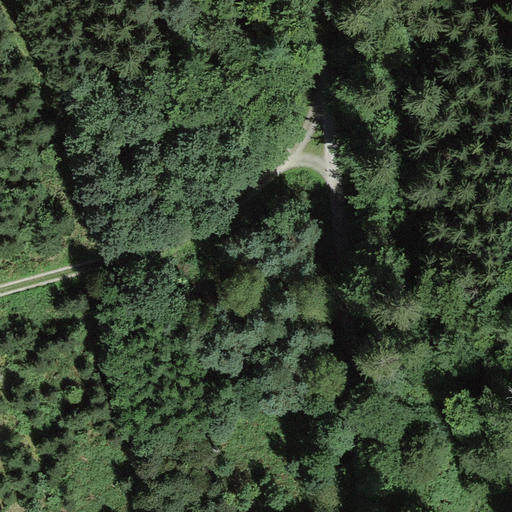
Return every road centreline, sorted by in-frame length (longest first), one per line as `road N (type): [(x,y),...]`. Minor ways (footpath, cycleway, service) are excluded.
road 1 (track): [(362,511),(319,0)]
road 2 (track): [(327,93),(290,153),(242,199),(177,240),(0,295)]
